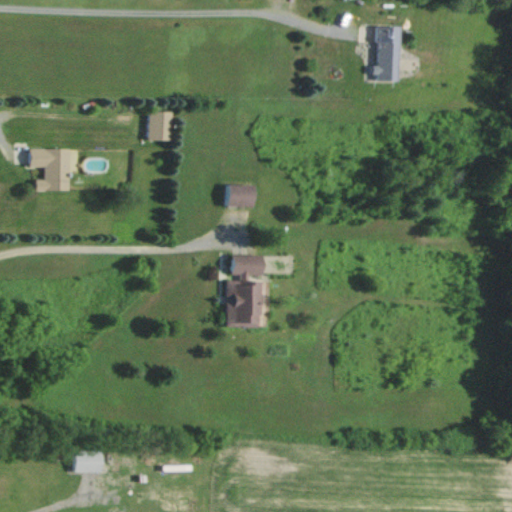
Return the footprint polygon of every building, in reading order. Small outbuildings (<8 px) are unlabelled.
[(352,25),(352,80),(375,80),(375,25),(352,25)] [(130,141),(152,141),(152,110),(130,110),(130,141)] [(20,190),(53,190),(53,148),(14,148),(14,166),(29,166),(29,179),(20,179),(20,190)] [(238,206),(238,184),(209,184),(209,206),(238,206)] [(211,325),(247,326),(249,255),(213,254),(211,325)] [(86,449),(57,449),(57,471),(100,471),(100,454),(86,454),(86,449)]
